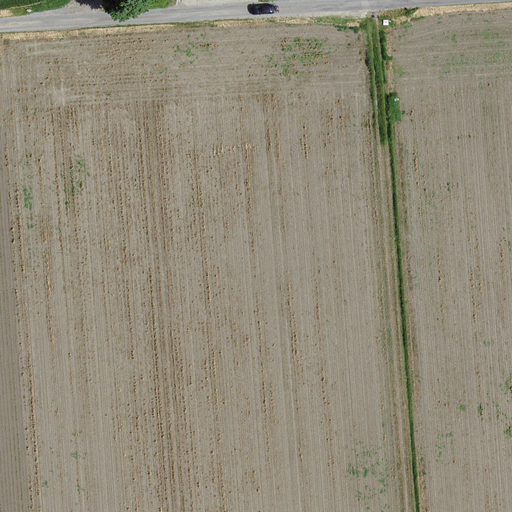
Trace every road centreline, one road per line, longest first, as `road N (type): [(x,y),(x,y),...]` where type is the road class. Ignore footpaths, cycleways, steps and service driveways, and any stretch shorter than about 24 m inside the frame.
road 1 (track): [(409,511),(378,3)]
road 2 (unclassified): [(365,3),(0,26)]
